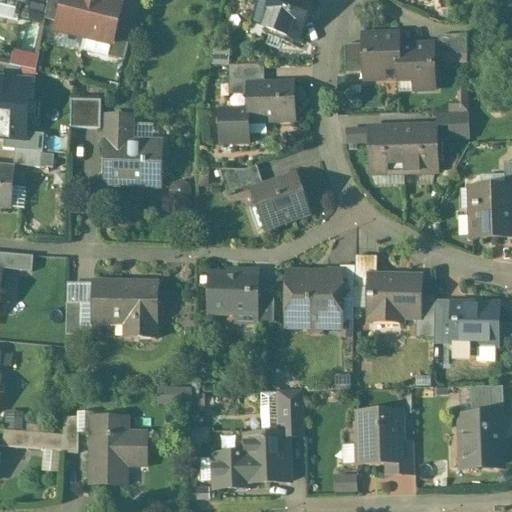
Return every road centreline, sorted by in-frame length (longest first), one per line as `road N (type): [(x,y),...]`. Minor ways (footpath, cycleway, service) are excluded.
road 1 (residential): [(511,260),(419,229),(365,193),(341,149),(326,90),(344,0)]
road 2 (residential): [(290,509),(511,502)]
